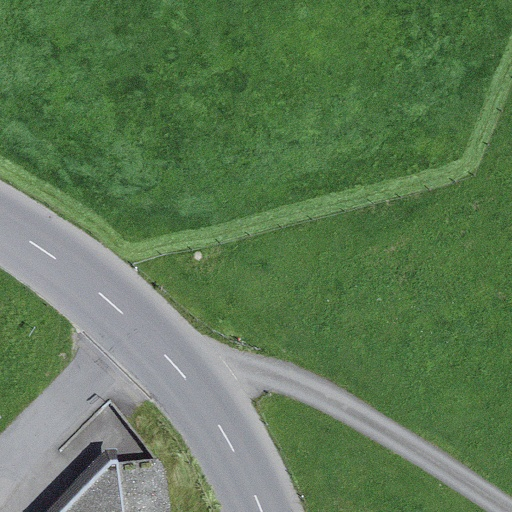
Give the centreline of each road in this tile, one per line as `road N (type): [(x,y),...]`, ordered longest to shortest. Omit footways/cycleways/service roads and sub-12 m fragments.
road 1 (tertiary): [(261,511),(220,429),(159,353),(88,283),(0,222)]
road 2 (track): [(159,353),(322,393),(511,511)]
